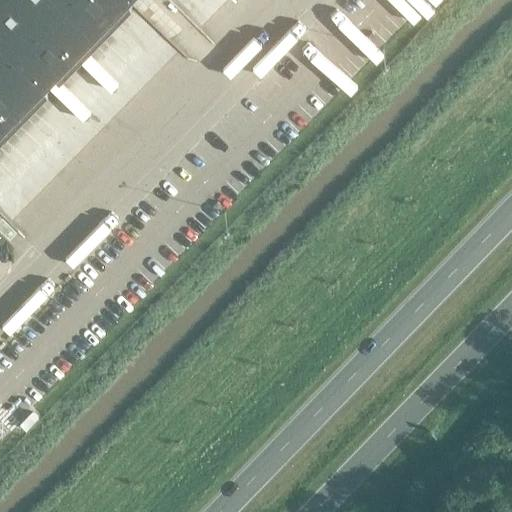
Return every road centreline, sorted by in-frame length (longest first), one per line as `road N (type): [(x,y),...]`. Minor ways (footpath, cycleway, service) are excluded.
road 1 (trunk): [(511,212),(221,511)]
road 2 (trunk): [(319,511),(511,312)]
